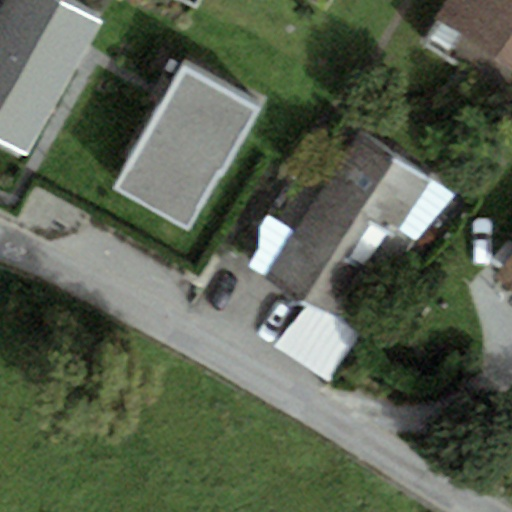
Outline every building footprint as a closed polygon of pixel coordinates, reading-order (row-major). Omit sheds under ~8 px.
[(93,26),(48,0),(0,0),(0,137),(22,150),(93,26)] [(511,0),(439,0),(427,19),(511,73),(511,0)] [(261,115),(187,71),(117,188),(192,232),(215,193),(261,115)] [(441,201),(361,145),(273,272),(354,327),(441,201)] [(511,264),(498,283),(511,293),(511,264)]
